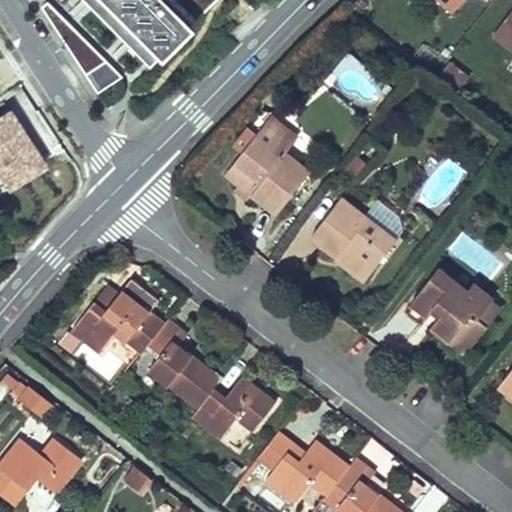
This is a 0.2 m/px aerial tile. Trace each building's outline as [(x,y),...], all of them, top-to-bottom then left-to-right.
[(91,0),(154,62),(162,51),(167,55),(199,25),(195,19),(212,0),(91,0)] [(438,0),(451,12),(462,0),(438,0)] [(68,41),(80,32),(50,1),(44,5),(68,41)] [(511,9),(493,34),(511,48),(511,9)] [(80,32),(68,41),(88,72),(108,59),(80,32)] [(124,75),(108,59),(88,72),(101,92),(124,75)] [(443,72),(462,85),(469,74),(451,61),(443,72)] [(50,164),(11,105),(0,111),(0,175),(10,190),(50,164)] [(297,138),(269,117),(265,123),(292,143),(297,138)] [(227,173),(240,183),(242,181),(255,190),(253,193),(278,212),(311,170),(286,151),(292,143),(265,123),(258,132),(243,152),(227,173)] [(258,132),(249,125),(234,145),(243,152),(258,132)] [(253,193),(255,190),(242,181),(240,183),(236,189),(249,198),(253,193)] [(397,238),(342,195),(312,235),(338,255),(341,251),(370,273),(397,238)] [(370,273),(341,251),(338,255),(336,258),(365,280),(370,273)] [(435,306),(443,312),(439,317),(432,326),(450,340),(456,332),(472,345),(489,323),(479,315),(492,300),(494,297),(474,282),(468,289),(439,266),(412,301),(408,306),(425,319),(429,314),(431,311),(435,306)] [(119,294),(106,284),(91,304),(103,314),(119,294)] [(117,331),(142,351),(148,343),(166,322),(123,289),(119,294),(103,314),(91,304),(71,329),(101,352),(117,331)] [(501,308),(492,300),(479,315),(489,323),(501,308)] [(425,319),(408,306),(405,311),(421,324),(425,319)] [(435,306),(431,311),(439,317),(443,312),(435,306)] [(222,377),(179,344),(188,333),(168,318),(166,322),(148,343),(161,353),(148,368),(198,407),(211,390),(214,386),(222,377)] [(465,354),(472,345),(456,332),(450,340),(449,341),(465,354)] [(511,368),(500,383),(511,392),(511,368)] [(223,399),(211,390),(198,407),(192,415),(221,438),(237,417),(254,430),(276,401),(242,375),(226,395),(223,399)] [(12,385),(20,391),(26,384),(18,378),(12,385)] [(20,391),(15,397),(40,416),(50,402),(26,384),(20,391)] [(226,395),(214,386),(211,390),(223,399),(226,395)] [(93,431),(78,420),(72,428),(87,440),(93,431)] [(195,424),(191,421),(181,434),(185,437),(195,424)] [(38,452),(18,436),(0,458),(0,469),(20,485),(29,473),(33,476),(54,492),(80,458),(51,435),(38,452)] [(265,479),(295,502),(311,481),(328,493),(350,464),(316,438),(300,459),(297,463),(285,454),(265,479)] [(300,459),(288,450),(285,454),(297,463),(300,459)] [(324,498),(341,511),(405,511),(367,482),(376,471),(356,456),(350,464),(328,493),(324,498)] [(136,463),(125,476),(144,491),(155,478),(136,463)] [(0,469),(0,494),(12,504),(24,488),(20,485),(0,469)] [(33,476),(29,473),(20,485),(24,488),(33,476)]
